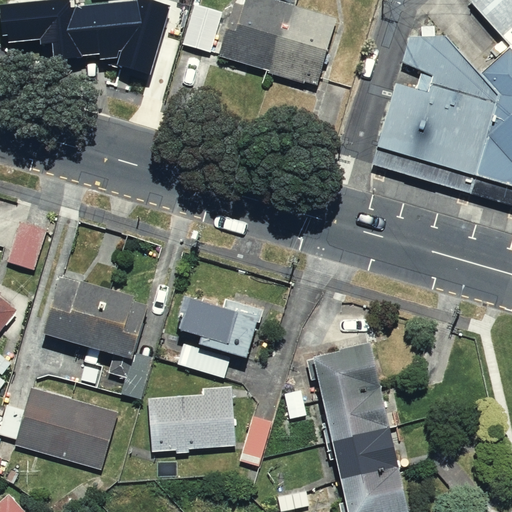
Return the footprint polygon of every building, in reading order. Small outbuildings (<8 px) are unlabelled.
[(117,65),(150,74),(170,6),(153,0),(137,0),(70,8),(68,0),(55,0),(0,4),(0,9),(3,35),(8,36),(9,43),(40,39),(41,44),(52,43),(54,60),(100,54),(100,59),(117,57),(118,51),(121,51),(117,65)] [(337,19),(273,0),(245,0),(244,4),(235,2),(219,55),(317,84),(337,19)] [(511,53),(511,0),(473,0),(468,5),(501,42),(511,53)] [(222,12),(195,4),(183,45),(210,52),(222,12)] [(378,146),(475,175),(501,102),(480,79),(447,42),(436,42),(436,29),(422,29),(423,43),(411,43),(403,69),(422,78),(417,94),(397,89),(378,146)] [(497,46),(506,56),(511,53),(501,42),(497,46)] [(501,102),(475,175),(511,185),(511,53),(506,56),(480,79),(501,102)] [(0,262),(30,273),(44,232),(12,221),(0,255),(0,262)] [(150,307),(60,279),(42,335),(132,363),(150,307)] [(216,305),(171,292),(160,331),(188,339),(185,349),(242,366),(259,307),(219,296),(216,305)] [(0,333),(17,312),(0,298),(0,333)] [(406,511),(411,511),(368,344),(309,359),(348,511),(406,511)] [(112,412),(28,387),(23,405),(3,399),(0,407),(0,445),(93,473),(112,412)] [(229,390),(141,397),(145,456),(234,449),(229,390)] [(270,419),(247,414),(235,462),(257,468),(270,419)] [(286,511),(317,502),(311,483),(273,495),(278,511),(286,511)] [(0,511),(15,511),(0,495),(0,511)]
